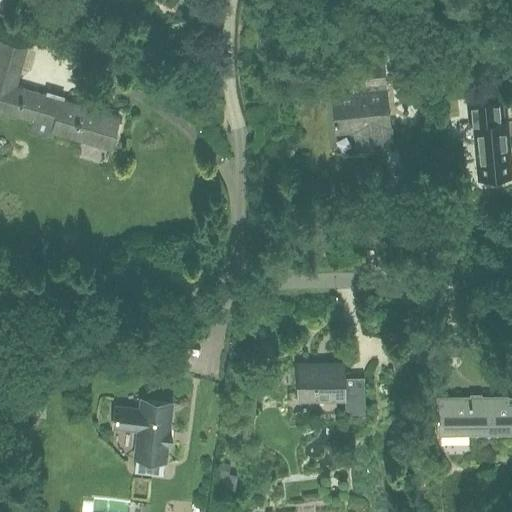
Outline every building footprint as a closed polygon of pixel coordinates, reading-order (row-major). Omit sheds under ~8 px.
[(110,148),(119,117),(15,88),(26,49),(1,43),(0,46),(0,110),(34,120),(34,117),(54,123),(52,132),(110,148)] [(282,51),(272,51),(266,51),(265,67),(272,67),(281,67),(282,51)] [(356,149),(391,146),(383,59),(352,62),(355,95),(334,97),(337,130),(354,129),(356,149)] [(479,178),(511,175),(511,163),(509,120),(504,120),(502,100),(468,102),(470,125),(475,125),(476,133),(475,133),(479,178)] [(344,362),(297,363),(298,399),(345,398),(345,416),(365,416),(365,390),(345,390),(344,378),(344,362)] [(511,397),(438,399),(438,435),(511,432),(511,397)] [(142,411),(118,408),(116,427),(140,429),(137,456),(165,459),(171,404),(143,401),(142,411)] [(110,507),(148,508),(149,493),(110,492),(110,507)]
